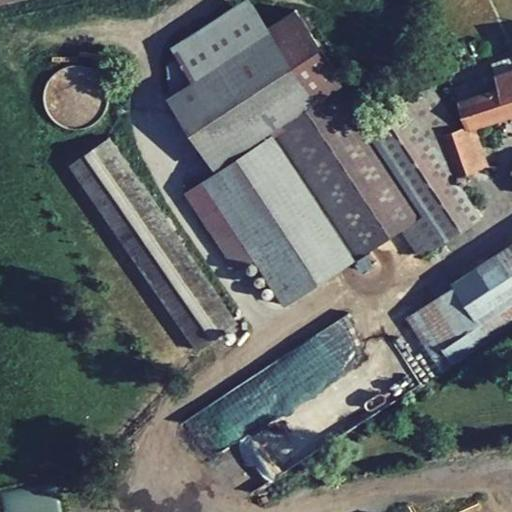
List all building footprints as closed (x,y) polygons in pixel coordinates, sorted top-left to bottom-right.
[(315,109),(245,3),(167,54),(174,65),(163,72),(164,105),(213,179),(182,199),(236,281),(243,277),(257,298),(267,291),(282,313),(398,236),(418,265),(480,224),(451,180),(485,171),(471,130),(465,132),(450,97),(445,101),(435,87),(365,133),(338,93),(315,109)] [(511,115),(511,62),(510,64),(511,67),(511,74),(496,80),(450,97),(465,132),(471,130),(511,115)] [(493,75),(511,67),(510,64),(490,70),(493,75)] [(496,80),(511,74),(511,67),(493,75),(496,80)] [(48,101),(67,108),(62,121),(87,131),(97,108),(80,101),(89,82),(61,71),(48,101)] [(233,332),(105,145),(65,172),(194,359),(233,332)] [(440,378),(511,329),(511,250),(403,325),(440,378)] [(318,394),(218,447),(241,492),(316,453),(294,412),(320,398),(318,394)]
